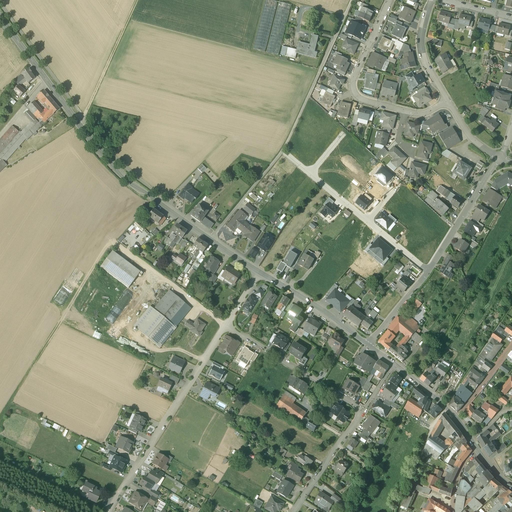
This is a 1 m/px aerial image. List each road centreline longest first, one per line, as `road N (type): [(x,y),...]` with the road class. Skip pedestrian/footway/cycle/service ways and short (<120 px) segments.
road 1 (tertiary): [(210,241),(125,180),(0,18)]
road 2 (residential): [(210,241),(281,153),(352,0)]
road 3 (residential): [(226,327),(108,511)]
road 4 (track): [(111,241),(0,415)]
road 5 (residential): [(363,412),(226,327)]
road 6 (residential): [(389,0),(352,86),(363,101),(406,112)]
road 7 (track): [(78,124),(137,0)]
road 8 (residential): [(428,270),(500,158)]
road 9 (tertiary): [(368,344),(259,273)]
road 10 (residential): [(295,511),(363,412)]
